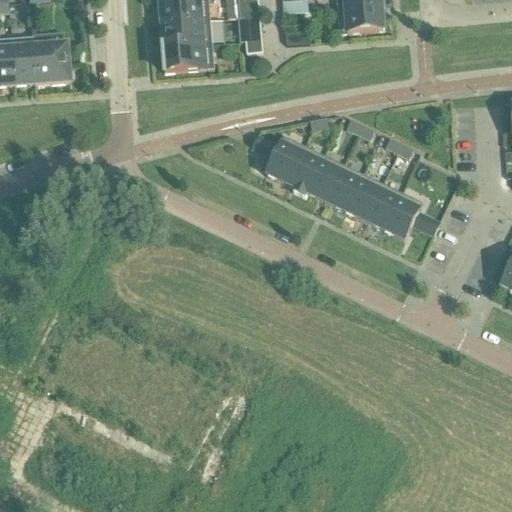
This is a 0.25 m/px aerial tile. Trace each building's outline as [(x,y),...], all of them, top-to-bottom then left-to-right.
[(337,0),(339,14),(382,10),(380,0),(337,0)] [(163,29),(211,25),(209,1),(161,5),(163,29)] [(240,23),(244,22),(260,21),(259,2),(239,3),(240,23)] [(382,10),(339,14),(341,39),(384,35),(382,10)] [(260,21),(244,22),(245,32),(261,31),(260,21)] [(163,53),(213,49),(211,25),(163,29),(165,52),(163,52),(163,53)] [(310,35),(286,37),(287,49),(311,47),(310,35)] [(31,42),(10,43),(14,89),(33,87),(33,90),(34,90),(31,52),(31,42)] [(10,43),(0,44),(0,89),(14,89),(10,43)] [(263,57),(262,45),(246,46),(247,58),(263,57)] [(31,52),(34,90),(64,87),(63,71),(65,71),(63,47),(44,49),(44,51),(31,52)] [(213,49),(163,53),(165,78),(215,74),(213,49)] [(327,123),(310,127),(312,136),(329,133),(327,123)] [(351,125),(347,134),(359,140),(363,131),(351,125)] [(363,131),(359,140),(370,145),(375,137),(375,136),(363,131)] [(259,141),(253,154),(274,164),(267,180),(287,190),(305,151),(285,141),(280,151),(259,141)] [(390,144),(386,153),(398,158),(402,149),(390,144)] [(402,149),(398,158),(409,164),(414,155),(402,149)] [(305,151),(287,190),(295,194),(294,196),(305,202),(325,160),(305,151)] [(325,160),(305,202),(306,202),(307,199),(326,208),(344,170),(325,160)] [(344,170),(326,208),(345,218),(364,179),(344,170)] [(364,179),(345,218),(365,227),(383,188),(364,179)] [(383,188),(365,227),(384,236),(403,198),(383,188)] [(403,198),(384,236),(404,246),(412,230),(434,240),(440,228),(418,217),(423,207),(403,198)] [(511,269),(501,292),(511,297),(511,269)] [(210,486),(247,399),(65,324),(35,397),(52,405),(47,418),(210,486)] [(139,511),(147,497),(36,442),(18,478),(87,511),(117,511),(119,510),(123,511),(139,511)]
